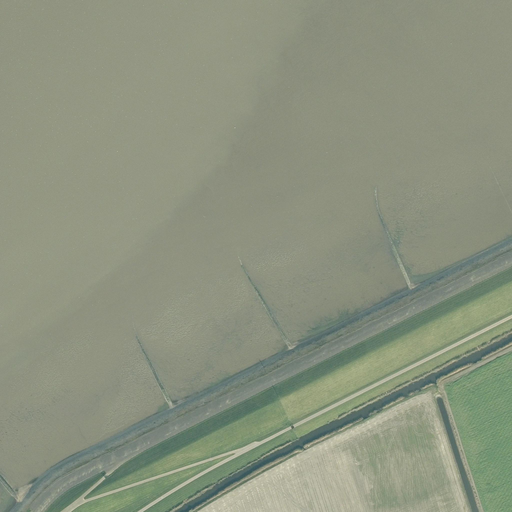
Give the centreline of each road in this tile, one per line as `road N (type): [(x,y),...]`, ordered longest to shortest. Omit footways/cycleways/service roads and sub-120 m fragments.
road 1 (unclassified): [(251,448),(511,316)]
road 2 (unclassified): [(67,511),(251,448)]
road 3 (unclassified): [(140,511),(251,448)]
